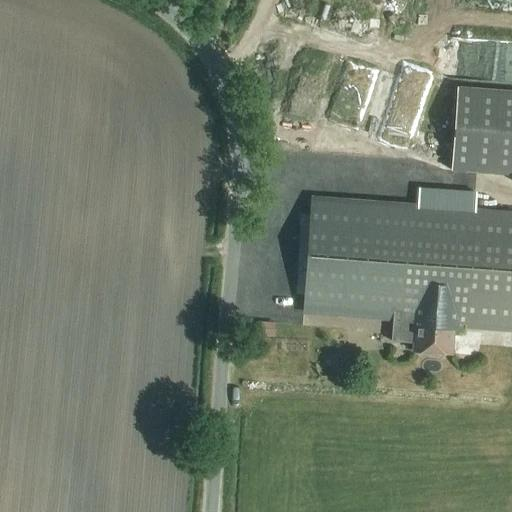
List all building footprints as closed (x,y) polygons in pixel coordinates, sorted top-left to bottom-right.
[(511,174),(511,95),(456,92),(449,169),(511,174)] [(428,123),(426,131),(447,136),(449,129),(428,123)] [(417,188),(416,208),(312,200),(303,310),(392,317),(390,342),(414,344),(413,352),(451,355),(453,333),(460,333),(460,326),(466,327),(465,330),(511,333),(511,214),(475,212),(476,193),(417,188)] [(262,321),(262,334),(278,335),(278,322),(262,321)] [(355,355),(341,354),(338,380),(352,381),(355,355)]
